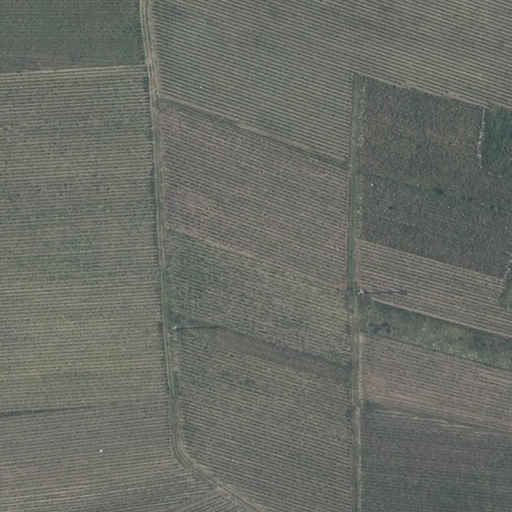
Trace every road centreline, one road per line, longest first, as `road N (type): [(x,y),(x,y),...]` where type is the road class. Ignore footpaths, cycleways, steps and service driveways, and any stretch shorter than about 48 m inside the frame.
road 1 (track): [(256,511),(175,458),(142,0)]
road 2 (track): [(354,81),(353,511)]
